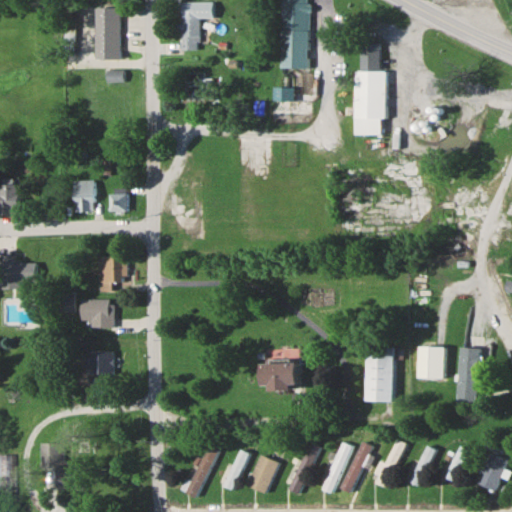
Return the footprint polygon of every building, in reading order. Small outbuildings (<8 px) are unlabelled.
[(309,67),(308,0),(280,0),(281,67),(309,67)] [(99,58),(123,58),(123,7),(99,7),(99,58)] [(184,50),(202,50),(202,16),(184,16),(184,50)] [(361,43),(361,68),(380,68),(380,43),(361,43)] [(356,69),(356,133),(386,133),(386,69),(356,69)] [(212,73),(188,72),(187,100),(211,100),(212,73)] [(0,211),(20,212),(20,178),(2,178),(2,192),(0,192),(0,211)] [(97,211),(97,179),(76,179),(76,211),(97,211)] [(112,212),(130,212),(130,187),(112,187),(112,212)] [(27,288),(27,282),(39,282),(39,262),(20,262),(20,254),(3,254),(3,288),(27,288)] [(130,255),(101,255),(101,290),(117,290),(117,281),(130,281),(130,255)] [(64,310),(76,310),(76,290),(64,290),(64,310)] [(84,319),(93,319),(93,326),(117,326),(117,298),(84,298),(84,319)] [(369,400),(396,400),(396,344),(369,344),(369,400)] [(446,378),(446,345),(421,345),(421,378),(446,378)] [(458,402),(479,403),(481,346),(461,345),(458,402)] [(116,372),(116,350),(90,350),(90,372),(116,372)] [(374,479),(387,486),(409,443),(399,437),(386,462),(384,461),(374,479)] [(441,444),(431,439),(418,467),(416,466),(407,485),(419,490),(441,444)] [(222,487),(232,492),(255,445),(245,440),(222,487)] [(290,488),(301,493),(320,445),(310,440),(290,488)] [(325,481),(334,485),(353,444),(345,440),(325,481)] [(341,487),(351,492),(374,445),(364,440),(341,487)] [(67,441),(43,441),(43,476),(54,476),(54,487),(78,487),(78,463),(67,463),(67,441)] [(456,484),(472,450),(461,445),(444,478),(456,484)] [(182,489),(198,496),(218,450),(208,446),(202,459),(196,456),(182,489)] [(495,490),(510,460),(498,454),(499,452),(493,449),(477,481),(495,490)] [(0,501),(12,501),(12,452),(0,452),(0,501)] [(279,460),(260,453),(249,486),(268,492),(279,460)]
